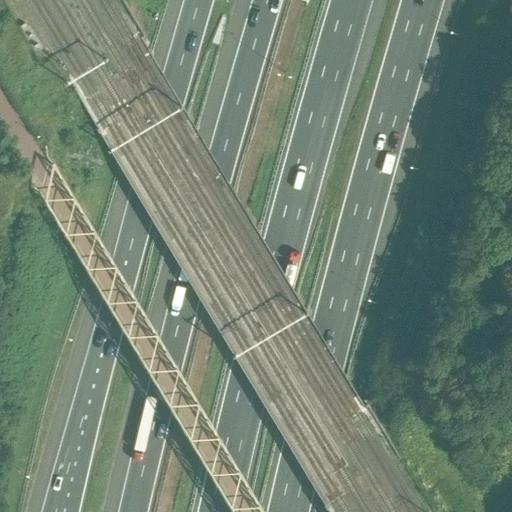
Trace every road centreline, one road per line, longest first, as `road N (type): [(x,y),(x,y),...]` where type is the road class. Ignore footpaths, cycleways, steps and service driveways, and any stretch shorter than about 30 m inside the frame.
road 1 (motorway): [(266,0),(169,329),(130,511)]
road 2 (motorway): [(199,0),(64,511)]
road 3 (motorway): [(287,511),(422,0)]
road 4 (motorway): [(217,511),(351,0)]
road 5 (unclassified): [(45,178),(246,511)]
